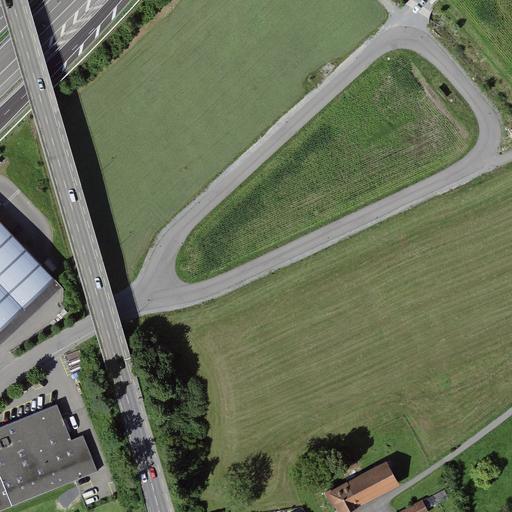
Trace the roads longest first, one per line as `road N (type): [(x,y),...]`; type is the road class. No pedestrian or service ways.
road 1 (residential): [(153,292),(199,292),(475,163),(489,144),(483,107),(432,50),(404,37),(384,43),(183,227),(160,265)]
road 2 (secondary): [(158,511),(13,0)]
road 3 (residential): [(0,383),(153,292)]
road 4 (motorway): [(0,117),(116,0)]
